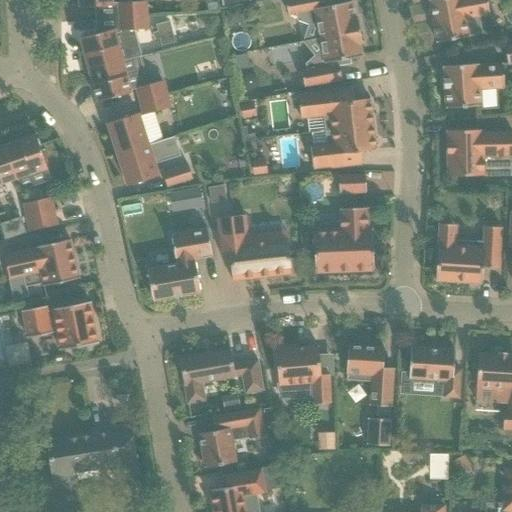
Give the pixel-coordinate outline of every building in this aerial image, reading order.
[(322,0),(289,0),(285,1),(288,15),(296,14),(297,20),(309,24),(317,23),(320,39),(360,31),(357,19),(355,19),(351,1),(324,7),(322,0)] [(428,0),(437,43),(468,37),(468,35),(481,33),(478,16),(489,14),(486,0),(428,0)] [(119,3),(119,17),(146,15),(145,1),(119,3)] [(147,29),(146,15),(119,17),(120,32),(114,34),(113,29),(81,38),(89,70),(140,57),(141,56),(134,30),(147,29)] [(362,44),(360,31),(320,39),(323,54),(315,56),(306,65),(307,71),(301,72),(304,86),(341,79),(339,66),(351,64),(350,59),(362,57),(359,44),(362,44)] [(147,85),(140,57),(89,70),(97,101),(130,93),(129,91),(137,89),(140,101),(166,95),(162,81),(147,85)] [(504,88),(503,75),(502,64),(478,65),(478,64),(443,66),(443,79),(442,79),(443,89),(444,89),(445,109),(481,106),(480,90),(504,88)] [(325,130),(309,133),(373,125),(370,99),(354,101),(352,88),(321,91),(322,93),(298,96),(300,117),(323,114),(325,130)] [(169,108),(166,95),(140,101),(144,115),(169,108)] [(107,123),(117,154),(148,145),(138,113),(107,123)] [(376,150),(373,125),(309,133),(325,131),(326,144),(311,146),(313,168),(330,167),(330,168),(361,164),(360,152),(376,150)] [(447,176),(493,175),(493,157),(511,156),(511,132),(483,132),(483,130),(446,131),(447,176)] [(36,136),(5,146),(15,178),(47,167),(36,136)] [(148,145),(117,154),(127,186),(158,176),(154,164),(167,160),(161,141),(148,146),(148,145)] [(0,183),(15,178),(5,146),(0,147),(0,183)] [(188,166),(162,174),(167,187),(192,179),(188,166)] [(338,177),(339,192),(366,191),(365,176),(338,177)] [(223,185),(208,188),(211,203),(227,200),(223,185)] [(24,203),(27,217),(53,211),(50,198),(24,203)] [(366,208),(340,209),(340,231),(313,232),(315,272),(373,270),(372,230),(367,230),(366,208)] [(56,225),(53,211),(27,217),(30,231),(56,225)] [(217,218),(220,243),(221,257),(229,256),(232,280),(291,274),(287,238),(269,241),(268,234),(247,237),(245,215),(217,218)] [(454,247),(453,225),(439,224),(435,280),(482,283),(483,267),(498,268),(501,228),(487,227),(483,243),(478,242),(478,248),(454,247)] [(178,265),(147,270),(153,301),(200,293),(195,262),(193,262),(193,259),(212,255),(207,229),(171,235),(176,262),(177,261),(178,265)] [(79,278),(70,239),(35,247),(35,248),(4,255),(9,278),(23,275),(26,287),(43,283),(43,286),(79,278)] [(98,343),(90,302),(52,309),(53,310),(47,312),(46,306),(22,311),(27,338),(51,334),(51,333),(57,332),(60,350),(98,343)] [(348,345),(346,365),(346,374),(347,374),(347,380),(371,382),(369,405),(377,406),(376,419),(369,418),(367,445),(388,446),(390,419),(389,419),(390,407),(391,407),(393,368),(383,368),(384,348),(348,345)] [(318,346),(276,350),(278,384),(279,398),(293,398),(313,397),(313,404),(331,403),(329,374),(320,375),(319,353),(318,346)] [(460,370),(453,370),(455,350),(411,347),(409,379),(445,381),(444,397),(459,398),(460,370)] [(187,404),(205,401),(202,382),(242,375),(245,393),(263,390),(257,360),(240,363),(240,364),(233,365),(230,350),(179,359),(187,404)] [(503,429),(505,429),(511,429),(511,355),(508,355),(508,353),(498,352),(498,355),(478,354),(475,401),(508,403),(507,411),(504,411),(503,429)] [(264,436),(259,409),(212,418),(214,431),(199,434),(205,468),(235,462),(232,441),(249,438),(250,439),(264,436)] [(47,442),(52,476),(115,466),(116,473),(137,470),(130,424),(93,430),(93,434),(47,442)] [(318,433),(318,449),(333,449),(333,433),(318,433)] [(502,503),(502,511),(507,511),(511,511),(511,469),(504,469),(502,503)] [(260,470),(243,473),(223,476),(225,488),(209,491),(213,511),(258,511),(255,493),(264,492),(260,470)]
